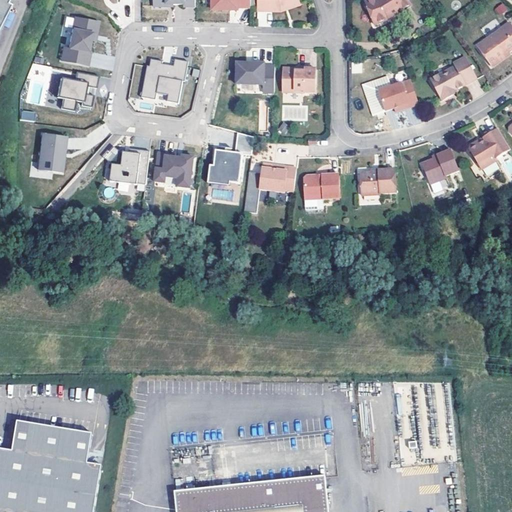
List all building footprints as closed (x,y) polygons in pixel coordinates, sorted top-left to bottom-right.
[(0,0),(0,28),(6,18),(12,5),(9,3),(10,0),(0,0)] [(195,0),(154,0),(154,8),(167,8),(167,6),(174,6),(185,6),(185,9),(196,9),(195,0)] [(238,9),(251,10),(251,0),(213,0),(213,10),(221,10),(221,9),(231,9),(230,11),(238,11),(238,9)] [(258,0),(259,12),(284,12),(285,11),(284,8),(301,3),(299,0),(258,0)] [(414,7),(409,0),(375,0),(368,3),(376,26),(392,21),(414,7)] [(284,8),(285,11),(302,6),(301,3),(284,8)] [(503,5),(497,10),(501,14),(506,10),(503,5)] [(100,23),(75,18),(69,49),(64,48),(62,62),(89,67),(91,54),(89,53),(92,41),(92,38),(93,35),(98,36),(100,23)] [(511,51),(511,25),(510,23),(478,47),(492,66),(507,54),(509,53),(511,51)] [(507,54),(492,66),(493,68),(511,55),(509,53),(507,54)] [(477,80),(466,58),(454,64),(456,67),(432,80),(443,102),(453,97),(451,94),(454,92),(456,91),(477,80)] [(148,67),(142,99),(156,102),(158,95),(169,97),(168,103),(179,105),(183,82),(186,83),(189,63),(176,61),(174,67),(163,65),(163,63),(151,61),(150,68),(148,67)] [(275,95),(276,68),(266,68),(266,65),(252,65),(252,67),(249,67),(247,67),(247,64),(237,64),(237,86),(264,87),(264,94),(275,95)] [(316,94),(317,70),(306,70),(306,72),(300,72),(297,72),(295,69),(287,69),(284,72),(284,90),(287,93),(316,94)] [(100,77),(77,73),(76,81),(61,79),(57,99),(64,100),(62,110),(75,113),(77,103),(83,104),(82,107),(92,109),(95,97),(86,95),(87,92),(87,88),(97,90),(100,77)] [(404,84),(393,88),(390,77),(365,84),(374,116),(387,112),(396,109),(408,106),(409,110),(421,106),(413,84),(405,86),(404,84)] [(31,101),(41,102),(42,85),(31,85),(31,101)] [(21,110),(20,120),(34,121),(35,112),(21,110)] [(511,151),(498,131),(484,139),(486,142),(480,145),(476,144),(471,147),(471,151),(482,171),(498,162),(496,160),(511,151)] [(67,137),(43,134),(38,170),(63,174),(65,158),(63,158),(64,155),(64,151),(65,151),(67,137)] [(111,153),(117,158),(121,153),(115,148),(111,153)] [(213,148),(208,181),(237,185),(242,152),(213,148)] [(138,185),(147,186),(151,153),(130,150),(129,154),(129,157),(125,157),(124,156),(121,153),(117,158),(111,165),(113,166),(111,183),(138,187),(138,185)] [(459,172),(451,152),(438,157),(439,161),(436,162),(434,163),(434,162),(423,166),(431,187),(448,180),(447,177),(459,172)] [(174,156),(159,154),(155,183),(166,184),(166,179),(179,180),(178,188),(191,190),(192,177),(191,177),(191,172),(193,173),(195,159),(183,157),(182,162),(178,162),(178,159),(174,159),(174,156)] [(295,193),(298,170),(285,168),(284,172),(280,171),(273,170),(263,169),(260,190),(284,194),(285,192),(295,193)] [(397,194),(395,171),(378,171),(378,174),(374,174),(371,175),(362,175),(362,197),(381,196),(381,195),(397,194)] [(247,175),(245,211),(257,212),(259,189),(254,188),(255,175),(247,175)] [(340,199),(339,176),(323,176),(323,178),(320,178),(318,178),(318,176),(308,176),(305,179),(306,201),(340,199)] [(226,199),(227,192),(214,189),(213,197),(226,199)] [(151,212),(144,211),(142,224),(150,225),(151,212)] [(143,216),(130,215),(129,222),(142,224),(143,216)] [(0,511),(92,511),(100,466),(86,463),(91,434),(16,421),(10,450),(0,448),(0,511)] [(175,493),(177,511),(329,511),(326,476),(175,493)]
